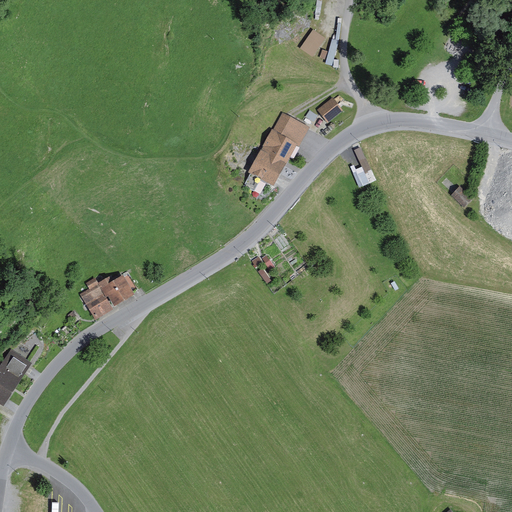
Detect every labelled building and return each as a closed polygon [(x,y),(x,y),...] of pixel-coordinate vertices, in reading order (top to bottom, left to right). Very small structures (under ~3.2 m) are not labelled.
[(315,52),(327,33),(314,24),(302,44),(315,52)] [(343,110),(333,99),(321,111),(331,121),(343,110)] [(312,129),(291,115),(250,177),(272,191),(312,129)] [(364,164),(355,167),(361,182),(377,176),(368,153),(361,156),(364,164)] [(452,197),(465,209),(474,199),(461,187),(452,197)] [(137,294),(125,274),(86,298),(98,318),(137,294)] [(33,366),(18,356),(0,380),(0,399),(6,403),(33,366)]
